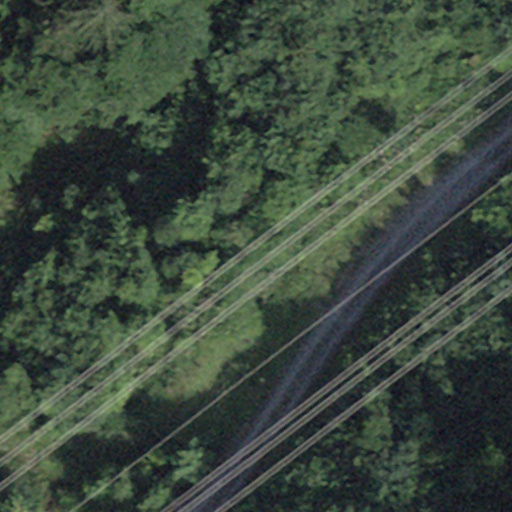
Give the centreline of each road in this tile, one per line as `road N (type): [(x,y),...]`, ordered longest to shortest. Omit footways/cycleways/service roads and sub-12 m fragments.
road 1 (track): [(282,399),(448,187),(511,139)]
road 2 (track): [(202,511),(282,399)]
